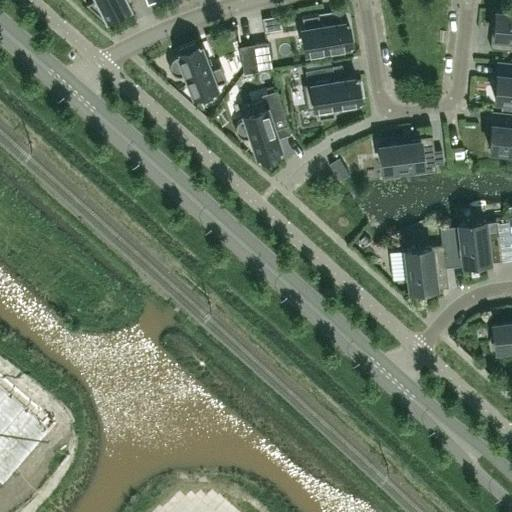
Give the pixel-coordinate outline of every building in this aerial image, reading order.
[(126,0),(89,0),(85,2),(103,17),(128,5),(126,0)] [(492,25),(492,27),(494,27),(492,45),(490,45),(490,46),(511,48),(511,10),(495,9),(493,25),(492,25)] [(303,26),(302,26),(306,51),(351,43),(347,19),(333,21),(331,11),(330,12),(330,15),(319,17),(318,12),(301,15),(303,26)] [(272,67),(267,40),(253,43),(257,69),(272,67)] [(220,64),(209,68),(199,42),(176,51),(177,53),(172,55),(169,59),(168,63),(168,68),(171,71),(175,74),(180,74),(184,72),(193,94),(216,85),(215,83),(226,79),(220,64)] [(257,69),(253,43),(239,45),(243,72),(257,69)] [(511,99),(511,60),(497,59),(496,61),(498,61),(497,79),(494,79),(494,81),(496,81),(494,97),(496,98),(496,97),(511,99)] [(357,79),(356,75),(334,78),(332,64),(305,69),(307,82),(303,83),(307,108),(316,106),(318,117),(334,115),(332,104),(360,99),(359,95),(363,94),(361,78),(357,79)] [(278,150),(282,149),(275,128),(288,123),(277,89),(262,94),(263,99),(241,106),(244,115),(239,117),(236,120),(234,124),(235,129),(237,133),(241,136),(246,136),(251,134),(258,157),(262,155),(263,159),(279,154),(278,150)] [(511,149),(511,111),(491,109),(491,111),(493,111),(491,129),(489,129),(489,131),(490,131),(489,147),(490,148),(490,147),(511,149)] [(433,149),(432,135),(430,135),(430,137),(412,139),(412,137),(410,137),(411,139),(379,142),(382,168),(413,164),(414,171),(436,169),(435,161),(443,160),(441,148),(433,149)] [(348,173),(338,156),(335,158),(328,162),(329,164),(338,179),(343,176),(348,173)] [(501,258),(498,231),(485,233),(483,218),(458,221),(463,262),(479,260),(479,261),(481,261),(481,259),(499,256),(499,259),(501,258)] [(455,228),(441,230),(442,243),(444,258),(445,264),(459,262),(455,228)] [(445,264),(444,258),(442,243),(404,247),(409,288),(426,286),(426,287),(428,287),(427,285),(445,283),(446,285),(447,285),(445,264)] [(511,318),(492,321),(494,335),(490,335),(492,347),(511,344),(511,318)] [(0,482),(2,484),(50,429),(0,386),(0,482)]
